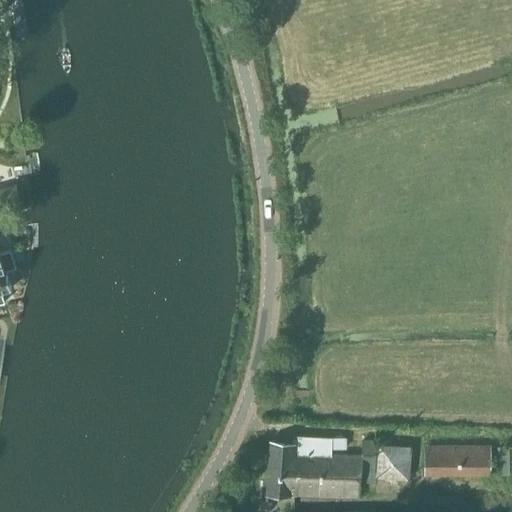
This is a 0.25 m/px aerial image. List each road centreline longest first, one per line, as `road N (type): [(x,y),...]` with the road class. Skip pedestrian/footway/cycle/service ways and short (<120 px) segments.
road 1 (tertiary): [(192,511),(240,420),(262,349),(267,296),(269,213),(258,113),(222,0)]
road 2 (track): [(261,511),(270,504),(423,498),(411,434),(240,420)]
